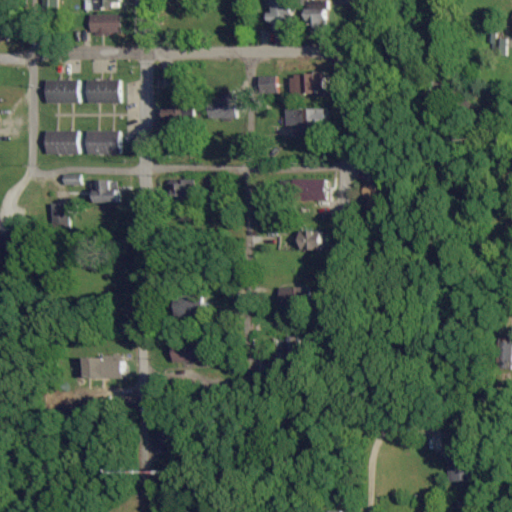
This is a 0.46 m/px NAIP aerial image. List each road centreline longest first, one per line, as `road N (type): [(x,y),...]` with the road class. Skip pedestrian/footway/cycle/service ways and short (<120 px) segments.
road 1 (residential): [(141,375),(144,0)]
road 2 (residential): [(0,56),(342,51)]
road 3 (residential): [(350,272),(342,51)]
